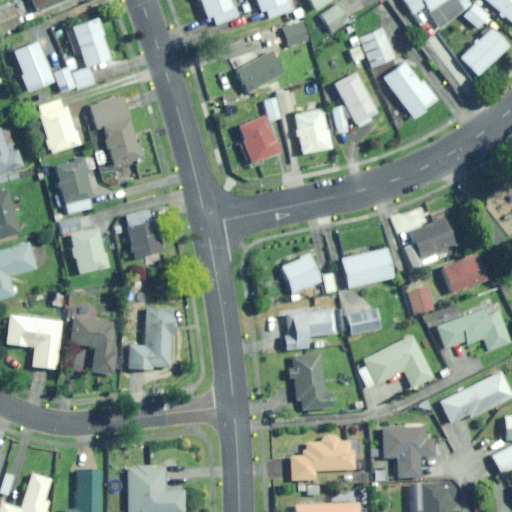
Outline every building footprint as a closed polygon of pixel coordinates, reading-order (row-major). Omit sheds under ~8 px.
[(30,0),(35,11),(63,1),(62,0),(30,0)] [(233,18),(226,0),(195,0),(202,18),(210,16),(213,25),(233,18)] [(284,0),(283,1),(282,0),(251,0),(256,12),(263,10),(266,19),(289,10),(285,0),(284,0)] [(305,0),(313,11),(329,0),(305,0)] [(399,0),(409,14),(423,5),(426,11),(444,0),(399,0)] [(511,0),(481,0),(502,15),(501,17),(511,25),(511,0)] [(347,22),(336,4),(318,15),(329,33),(347,22)] [(486,16),(472,4),(461,16),(474,29),(486,16)] [(0,33),(18,25),(8,5),(0,8),(0,33)] [(94,20),(69,27),(82,69),(69,73),(74,89),(91,84),(85,66),(106,60),(94,20)] [(304,42),(298,22),(279,28),(285,47),(304,42)] [(392,58),(379,29),(357,39),(369,68),(392,58)] [(505,47),(489,29),(457,58),(474,76),(505,47)] [(49,82),(33,42),(11,51),(20,74),(17,76),(24,93),(49,82)] [(361,58),(356,46),(346,51),(351,62),(361,58)] [(279,74),(268,52),(233,71),(244,93),(279,74)] [(416,82),(401,62),(380,79),(410,119),(434,101),(419,81),(416,82)] [(67,72),(66,68),(51,72),(57,93),(72,88),(67,72)] [(368,116),(373,114),(352,73),(331,84),(354,128),(369,120),(368,116)] [(284,90),(274,92),(280,115),(289,113),(284,90)] [(137,157),(118,97),(86,106),(93,130),(99,151),(93,152),(98,169),(137,157)] [(69,132),(59,99),(33,107),(47,154),(76,145),(72,131),(69,132)] [(271,99),(261,102),(267,120),(277,117),(271,99)] [(339,108),(328,110),(334,135),(345,132),(339,108)] [(325,129),(321,130),(317,110),(290,115),(295,138),(298,156),(329,150),(325,129)] [(276,153),(263,117),(234,127),(248,164),(276,153)] [(0,142),(0,173),(20,167),(15,150),(4,154),(0,142)] [(80,173),(92,170),(88,155),(50,165),(62,214),(89,208),(80,173)] [(0,238),(16,233),(3,189),(0,189),(0,238)] [(157,252),(147,211),(123,217),(133,258),(157,252)] [(73,216),(54,222),(57,235),(65,233),(76,275),(103,268),(93,229),(78,233),(73,216)] [(451,245),(440,218),(405,232),(410,245),(403,247),(409,262),(451,245)] [(32,269),(25,244),(0,250),(0,298),(10,296),(5,277),(32,269)] [(389,278),(383,249),(336,260),(343,289),(389,278)] [(287,294),(304,287),(305,290),(313,287),(312,283),(316,282),(305,255),(276,267),(287,294)] [(483,281),(472,255),(437,269),(447,295),(483,281)] [(333,291),(328,274),(319,276),(323,294),(333,291)] [(429,310),(424,287),(404,292),(410,315),(429,310)] [(495,312),(482,316),(479,308),(433,325),(441,349),(463,341),(465,344),(480,339),(485,352),(506,344),(495,312)] [(170,309),(143,309),(142,346),(125,346),(125,369),(149,369),(149,367),(166,367),(167,338),(170,338),(170,309)] [(378,329),(374,309),(344,315),(348,335),(378,329)] [(331,335),(329,310),(280,314),(283,350),(304,349),(303,337),(331,335)] [(59,322),(5,316),(2,344),(30,347),(28,367),(54,369),(59,322)] [(111,321),(67,318),(66,345),(90,347),(89,372),(109,373),(111,351),(109,351),(111,321)] [(429,379),(409,337),(361,361),(364,367),(355,371),(364,389),(401,371),(410,388),(429,379)] [(291,380),(293,400),(297,399),(298,411),(329,407),(328,393),(321,394),(317,355),(294,358),(295,368),(289,369),(283,369),(284,381),(291,380)] [(510,397),(498,374),(436,404),(446,424),(466,415),(467,418),(510,397)] [(511,415),(502,416),(503,441),(511,440),(511,415)] [(421,440),(421,428),(379,428),(379,458),(394,458),(394,478),(416,478),(416,457),(430,457),(430,440),(421,440)] [(346,451),(346,441),(335,442),(335,436),(320,437),(320,443),(301,444),(302,457),(286,457),(287,480),(312,479),(312,471),(351,470),(351,451),(346,451)] [(511,456),(511,444),(488,457),(493,466),(511,456)] [(162,491),(162,468),(150,468),(150,465),(132,465),(132,468),(123,468),(122,511),(181,511),(182,491),(162,491)] [(96,511),(96,471),(72,471),(72,510),(61,510),(61,511),(96,511)] [(383,471),(370,471),(371,482),(383,482),(383,471)] [(47,479),(28,473),(17,509),(0,503),(0,511),(43,511),(47,502),(41,500),(47,479)] [(455,511),(455,510),(450,510),(450,498),(446,498),(446,484),(418,485),(419,511),(455,511)]
